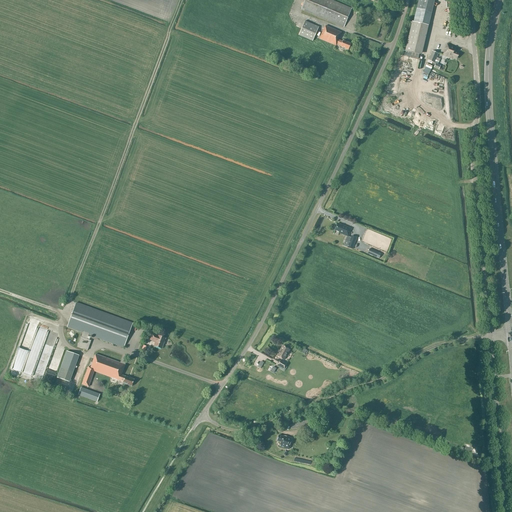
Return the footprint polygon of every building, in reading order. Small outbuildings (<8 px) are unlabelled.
[(344,27),(352,9),(330,0),(305,0),(301,10),(344,27)] [(413,22),(428,25),(431,14),(416,10),(413,22)] [(298,35),(313,41),(319,27),(304,21),(298,35)] [(348,50),(351,44),(343,41),(342,42),(338,40),(342,33),(325,26),(324,30),(319,28),(315,37),(319,39),(336,46),(337,44),(341,46),(340,47),(348,50)] [(457,59),(459,54),(454,52),(456,48),(447,45),(443,55),(452,58),(452,57),(457,59)] [(438,54),(432,51),(428,60),(434,63),(438,54)] [(335,230),(339,232),(338,233),(348,237),(351,229),(338,223),(335,230)] [(346,248),(352,250),(356,238),(351,236),(346,248)] [(376,258),(378,253),(369,249),(367,254),(376,258)] [(88,335),(124,348),(132,323),(76,303),(67,327),(83,333),(81,337),(77,347),(87,350),(91,341),(87,339),(88,335)] [(42,325),(28,369),(34,371),(49,327),(42,325)] [(51,331),(41,367),(49,368),(58,333),(51,331)] [(155,342),(154,346),(162,349),(166,338),(158,335),(157,336),(152,334),(149,340),(155,342)] [(50,369),(58,372),(66,349),(57,346),(53,357),(57,359),(56,364),(54,367),(51,366),(50,369)] [(285,347),(284,347),(283,346),(276,356),(283,360),(289,350),(288,349),(287,348),(286,348),(285,347)] [(67,349),(58,377),(71,381),(80,353),(67,349)] [(121,359),(120,363),(96,354),(91,368),(88,367),(82,385),(88,387),(94,371),(123,382),(123,383),(132,386),(134,380),(121,375),(126,361),(121,359)] [(280,360),(277,365),(284,369),(286,364),(280,360)] [(97,402),(100,394),(81,387),(78,395),(97,402)] [(308,420),(294,424),(290,425),(292,430),(295,429),(296,430),(310,426),(309,426),(311,425),(310,420),(308,421),(308,420)] [(289,449),(292,439),(283,436),(283,437),(278,436),(277,441),(281,442),(280,446),(289,449)]
